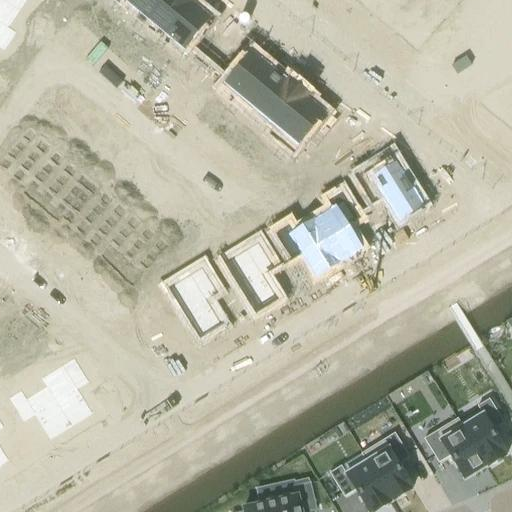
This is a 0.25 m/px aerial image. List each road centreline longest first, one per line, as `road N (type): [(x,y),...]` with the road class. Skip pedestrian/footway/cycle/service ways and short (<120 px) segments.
road 1 (residential): [(486,209),(165,405)]
road 2 (residential): [(486,209),(229,0)]
road 3 (residential): [(165,405),(0,252)]
road 4 (residential): [(165,405),(0,505)]
